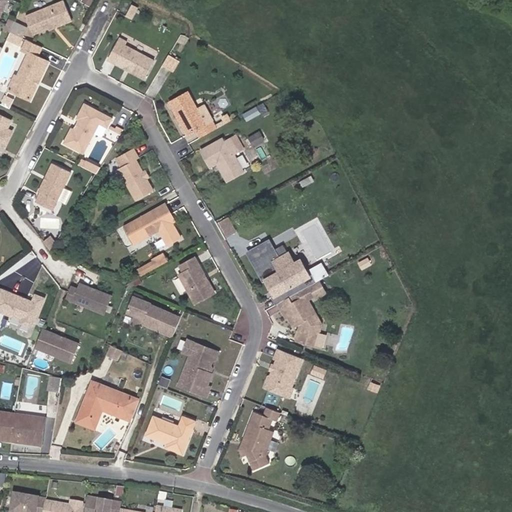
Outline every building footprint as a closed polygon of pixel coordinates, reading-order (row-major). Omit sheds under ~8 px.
[(72,20),(64,1),(25,17),(32,34),(50,27),(51,29),(72,20)] [(132,19),(138,8),(132,4),(126,16),(132,19)] [(15,22),(8,19),(4,28),(11,31),(14,24),(15,22)] [(25,30),(14,24),(11,31),(10,32),(22,37),(25,30)] [(18,44),(22,37),(10,32),(7,39),(18,44)] [(154,61),(125,45),(127,42),(119,38),(117,41),(108,59),(144,79),(154,61)] [(39,81),(48,62),(37,57),(41,47),(27,40),(22,50),(29,53),(17,77),(21,79),(15,92),(30,99),(37,84),(35,83),(37,80),(39,81)] [(172,72),(179,61),(169,55),(162,66),(172,72)] [(15,92),(21,79),(17,77),(15,76),(9,90),(15,92)] [(205,125),(187,93),(170,103),(187,135),(196,130),(200,138),(216,129),(214,125),(212,121),(205,125)] [(11,106),(14,99),(4,94),(1,101),(11,106)] [(247,120),(270,111),(266,102),(244,111),(247,120)] [(83,154),(100,124),(107,128),(112,119),(85,104),(76,119),(78,120),(76,123),(79,124),(77,128),(75,127),(74,129),(72,128),(64,143),(83,154)] [(0,144),(4,147),(11,131),(7,129),(11,121),(0,115),(0,144)] [(229,117),(228,115),(221,118),(223,121),(224,124),(231,120),(229,117)] [(261,130),(249,136),(254,145),(266,138),(261,130)] [(172,142),(179,156),(192,149),(185,136),(172,142)] [(243,150),(235,136),(230,139),(238,153),(243,150)] [(234,154),(238,153),(230,139),(224,142),(222,138),(201,151),(210,167),(217,164),(219,164),(220,166),(220,168),(227,181),(244,172),(234,154)] [(143,171),(136,160),(139,158),(133,148),(115,158),(121,167),(118,169),(136,200),(153,191),(147,179),(143,171)] [(52,210),(71,172),(53,163),(39,192),(40,193),(36,202),(52,210)] [(172,222),(171,221),(168,222),(165,217),(171,214),(165,204),(124,227),(133,244),(159,230),(168,246),(181,239),(172,222)] [(174,221),(171,214),(165,217),(168,222),(171,221),(172,222),(174,221)] [(219,221),(226,236),(239,230),(231,215),(219,221)] [(56,245),(50,238),(44,243),(48,247),(48,248),(51,251),(56,245)] [(294,265),(288,254),(278,260),(269,242),(249,253),(265,281),(269,278),(277,293),(273,296),(277,303),(280,302),(313,284),(304,268),(297,271),(294,265)] [(202,245),(193,251),(201,262),(209,255),(202,245)] [(168,261),(164,254),(152,260),(153,262),(156,268),(168,261)] [(204,279),(203,276),(204,275),(195,258),(180,266),(183,273),(179,275),(195,304),(215,293),(206,278),(204,279)] [(371,264),(368,258),(358,263),(362,269),(371,264)] [(304,268),(300,261),(294,265),(297,271),(304,268)] [(141,276),(156,268),(153,262),(137,270),(141,276)] [(135,286),(142,283),(139,278),(132,281),(135,286)] [(277,293),(269,278),(265,281),(273,296),(277,293)] [(321,324),(308,300),(315,295),(316,298),(326,292),(319,280),(317,282),(316,282),(313,284),(280,302),(277,303),(286,318),(288,317),(293,326),(298,323),(299,323),(301,326),(297,341),(314,346),(317,332),(320,331),(321,324)] [(66,298),(105,313),(112,295),(80,282),(78,288),(71,285),(66,298)] [(33,326),(44,298),(35,295),(33,302),(25,299),(22,301),(20,299),(21,297),(0,289),(0,311),(20,320),(21,323),(31,327),(33,326)] [(151,304),(133,296),(126,312),(145,320),(144,323),(174,335),(181,317),(151,304)] [(79,344),(42,329),(35,348),(71,363),(79,344)] [(190,355),(195,343),(188,340),(183,352),(190,355)] [(209,367),(215,351),(195,343),(190,355),(179,385),(206,396),(210,387),(207,386),(211,374),(210,373),(203,371),(204,368),(209,367)] [(291,388),(302,359),(278,350),(274,359),(277,359),(274,366),(274,367),(276,368),(275,370),(273,370),(272,371),(270,376),(268,377),(266,382),(267,385),(266,388),(290,398),(293,389),(291,388)] [(210,373),(212,369),(211,367),(212,363),(215,359),(218,352),(215,351),(209,367),(204,368),(203,371),(210,373)] [(322,377),(325,371),(315,366),(312,373),(322,377)] [(59,391),(62,378),(54,376),(52,390),(59,391)] [(138,399),(92,381),(77,422),(95,429),(102,410),(130,421),(138,399)] [(374,391),(377,385),(371,383),(369,389),(374,391)] [(178,410),(182,401),(165,394),(161,403),(178,410)] [(261,454),(271,430),(269,429),(273,419),(278,421),(281,413),(266,407),(263,415),(254,412),(244,437),(248,439),(244,449),(247,455),(253,470),(269,463),(266,454),(262,456),(261,454)] [(0,440),(41,446),(45,419),(14,415),(0,413),(0,440)] [(183,454),(196,421),(183,416),(179,425),(154,416),(146,435),(167,443),(166,447),(183,454)] [(267,449),(274,431),(271,430),(261,454),(262,456),(266,454),(269,453),(267,449)] [(244,449),(248,439),(244,437),(239,449),(242,457),(247,455),(244,449)] [(124,487),(117,486),(115,496),(123,497),(124,487)] [(158,500),(165,501),(166,493),(159,492),(158,500)] [(10,511),(43,511),(46,501),(46,499),(14,493),(10,511)] [(120,511),(122,504),(89,498),(86,511),(120,511)] [(43,511),(81,511),(84,503),(71,501),(70,505),(46,501),(43,511)]
